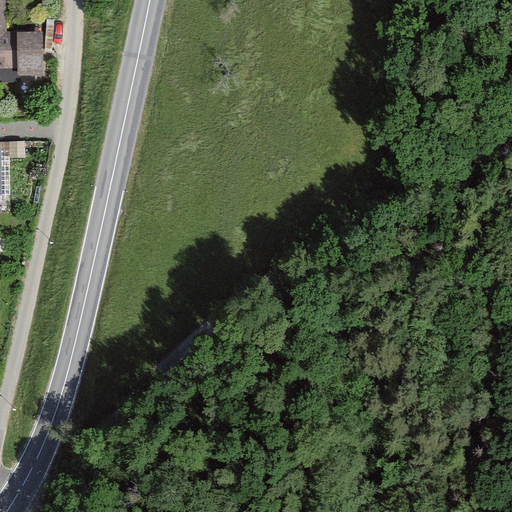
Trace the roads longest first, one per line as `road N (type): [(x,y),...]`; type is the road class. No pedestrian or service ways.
road 1 (track): [(511,118),(252,294),(164,368),(65,479),(45,493),(18,494)]
road 2 (secondary): [(149,0),(63,387),(7,511)]
road 3 (residential): [(0,418),(66,127)]
road 4 (residential): [(66,127),(74,0)]
